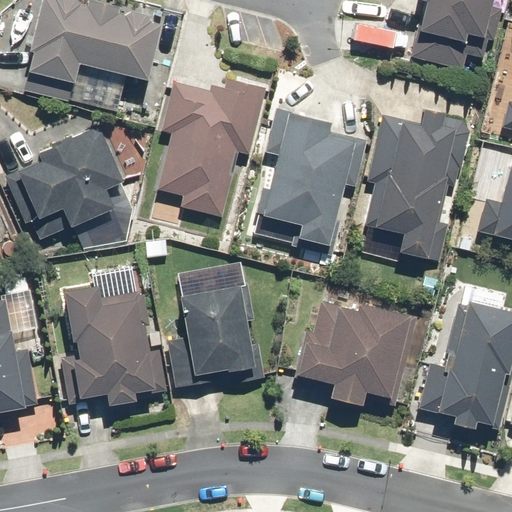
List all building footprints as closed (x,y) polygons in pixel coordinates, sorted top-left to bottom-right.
[(43,0),(32,48),(35,48),(31,66),(80,79),(84,60),(152,76),(166,17),(155,15),(153,8),(134,4),(128,8),(122,7),(123,0),(43,0)] [(422,26),(414,56),(465,69),(469,53),(486,57),(491,36),(489,36),(498,0),(432,0),(433,0),(426,27),(422,26)] [(224,216),(241,150),(252,153),(269,84),(228,74),(226,83),(213,80),(211,87),(175,78),(162,129),(172,132),(158,188),(184,194),(181,205),(224,216)] [(161,107),(140,102),(136,118),(157,123),(161,107)] [(336,116),(279,103),(267,150),(279,153),(265,211),(303,220),(300,233),(332,241),(338,218),(348,221),(353,204),(343,201),(347,183),(357,186),(368,137),(333,129),(336,116)] [(453,176),(462,178),(472,131),(466,121),(449,117),(450,113),(431,108),(429,113),(424,112),(422,123),(386,115),(371,181),(378,182),(369,224),(408,233),(404,250),(434,257),(453,176)] [(44,155),(4,173),(27,224),(32,222),(39,239),(74,224),(120,203),(111,184),(130,176),(104,119),(77,131),(75,128),(53,137),(55,140),(40,147),(44,155)] [(489,196),(481,229),(499,233),(499,231),(511,234),(511,170),(505,200),(489,196)] [(152,218),(178,224),(181,212),(155,206),(152,218)] [(170,254),(168,237),(147,239),(149,256),(170,254)] [(248,278),(245,258),(178,269),(189,331),(167,335),(176,387),(245,375),(246,379),(268,376),(262,339),(257,340),(253,318),(258,317),(250,278),(248,278)] [(156,329),(148,287),(105,294),(102,279),(67,285),(76,337),(79,337),(82,352),(62,356),(70,400),(82,398),(109,393),(110,402),(142,396),(141,388),(149,387),(151,394),(172,390),(161,328),(156,329)] [(399,394),(419,307),(362,294),(359,304),(323,296),(315,328),(309,327),(299,370),(336,378),(333,392),(367,400),(369,388),(399,394)] [(19,346),(9,295),(0,297),(0,410),(22,406),(41,403),(30,344),(19,346)] [(511,369),(511,306),(471,297),(470,303),(461,301),(449,350),(452,351),(449,364),(432,360),(421,406),(449,413),(450,409),(459,411),(457,419),(478,424),(480,416),(496,420),(508,368),(511,369)]
